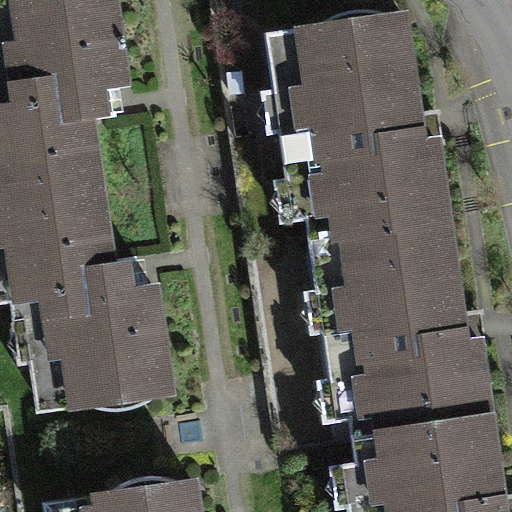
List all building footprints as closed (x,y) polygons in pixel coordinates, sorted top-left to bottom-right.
[(0,205),(102,191),(92,120),(116,117),(113,98),(111,79),(125,78),(114,0),(0,0),(0,48),(4,48),(8,82),(0,82),(0,205)] [(305,179),(314,241),(449,221),(437,142),(423,143),(420,117),(406,19),(392,20),(392,15),(382,12),(372,10),(349,12),(338,15),(327,19),(317,26),(318,32),(271,38),(278,92),(292,90),(298,127),(284,128),(291,181),(305,179)] [(112,260),(102,191),(0,205),(0,298),(15,297),(19,324),(43,321),(48,355),(34,357),(41,406),(112,396),(113,411),(123,410),(129,409),(137,407),(144,404),(150,400),(158,395),(157,389),(170,388),(157,291),(142,292),(138,266),(137,257),(112,260)] [(348,378),(357,440),(491,420),(480,342),(466,343),(462,314),(449,221),(314,241),(321,292),(336,290),(341,327),(327,328),(334,381),(348,378)] [(504,511),(503,502),(491,420),(357,440),(366,501),(352,502),(353,511),(504,511)] [(198,511),(195,485),(180,487),(179,482),(170,478),(158,476),(139,478),(123,483),(111,492),(111,497),(78,501),(80,511),(198,511)]
